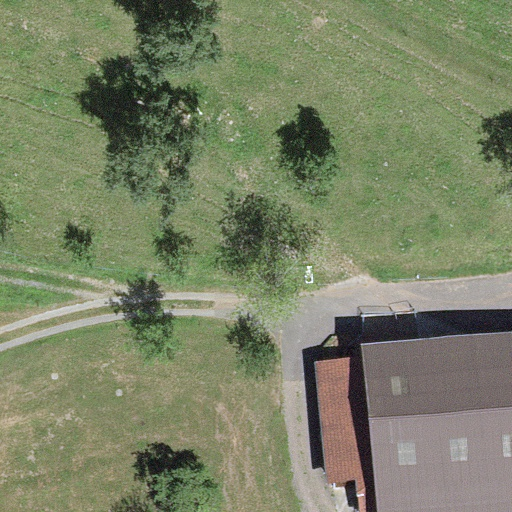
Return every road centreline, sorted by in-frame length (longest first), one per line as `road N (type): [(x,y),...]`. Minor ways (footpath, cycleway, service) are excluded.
road 1 (track): [(0,333),(80,304),(293,313)]
road 2 (residential): [(293,313),(511,299)]
